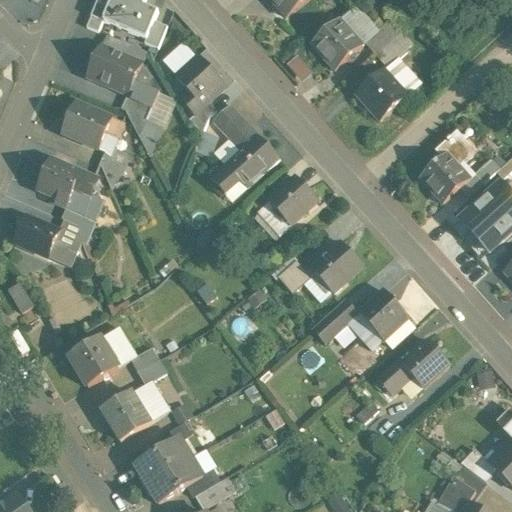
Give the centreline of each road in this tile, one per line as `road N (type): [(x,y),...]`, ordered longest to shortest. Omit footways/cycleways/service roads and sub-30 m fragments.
road 1 (residential): [(184,0),(511,363)]
road 2 (residential): [(0,332),(111,511)]
